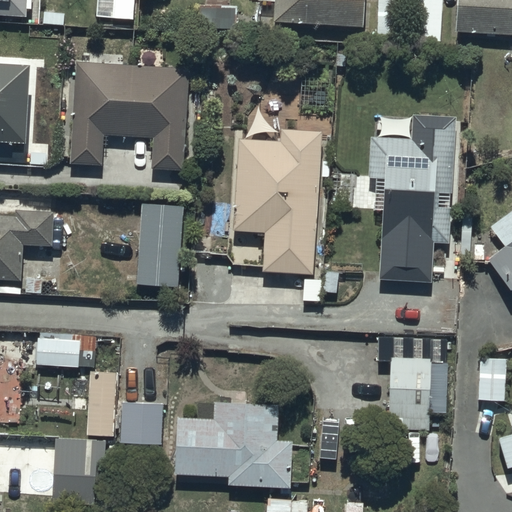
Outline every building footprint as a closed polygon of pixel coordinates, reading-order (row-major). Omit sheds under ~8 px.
[(0,0),(0,23),(25,25),(26,0),(0,0)] [(129,0),(88,0),(87,20),(128,23),(129,0)] [(252,0),(252,4),(268,4),(268,24),(356,27),(356,0),(252,0)] [(415,0),(372,0),(372,34),(439,36),(440,0),(415,0)] [(511,0),(450,0),(448,35),(511,38),(511,0)] [(190,8),(190,31),(230,31),(230,9),(190,8)] [(0,157),(14,159),(15,143),(26,144),(30,66),(0,64),(0,157)] [(186,72),(70,64),(62,165),(96,167),(98,138),(144,141),(141,173),(179,175),(186,72)] [(404,141),(363,140),(363,181),(369,181),(369,210),(373,210),(373,281),(428,281),(428,244),(444,244),(444,213),(448,213),(448,195),(447,195),(449,116),(405,115),(404,141)] [(273,143),(231,142),(227,234),(256,235),(254,276),(307,278),(313,135),(273,133),(273,143)] [(511,204),(482,227),(498,249),(480,262),(502,291),(510,285),(511,286),(511,204)] [(177,209),(135,207),(130,287),(172,290),(177,209)] [(0,284),(21,286),(22,254),(56,255),(57,222),(0,219),(0,284)] [(30,339),(29,365),(49,366),(49,375),(68,376),(68,367),(74,367),(75,350),(92,350),(92,335),(59,334),(59,339),(30,339)] [(388,359),(383,359),(383,430),(424,430),(424,414),(440,414),(440,364),(423,364),(423,359),(402,359),(401,344),(388,344),(388,359)] [(502,360),(474,358),(471,401),(500,403),(502,360)] [(112,375),(83,373),(79,436),(108,438),(112,375)] [(162,404),(115,402),(113,444),(160,446),(162,404)] [(206,419),(168,419),(167,476),(219,477),(219,486),(281,487),(281,481),(286,481),(286,443),(273,443),(273,423),(271,423),(271,405),(206,404),(206,419)] [(511,408),(504,411),(511,434),(490,441),(499,470),(511,466),(511,408)] [(101,441),(48,438),(45,503),(88,505),(89,485),(99,485),(101,441)]
